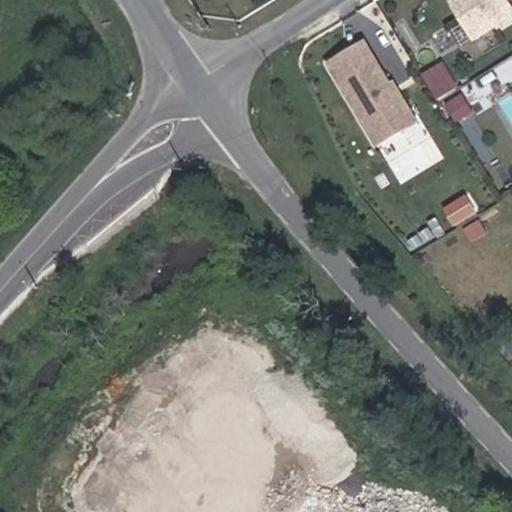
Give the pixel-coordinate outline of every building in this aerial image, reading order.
[(511,16),(511,4),(509,0),(451,0),(475,39),(511,16)] [(411,108),(398,86),(394,89),(391,84),(366,41),(329,63),(379,145),(404,130),(397,117),(411,108)] [(456,86),(443,65),(426,75),(439,96),(456,86)] [(473,111),(463,95),(447,105),(457,121),(473,111)] [(404,130),(419,121),(411,108),(397,117),(404,130)] [(487,233),(480,221),(465,230),(473,242),(487,233)]
